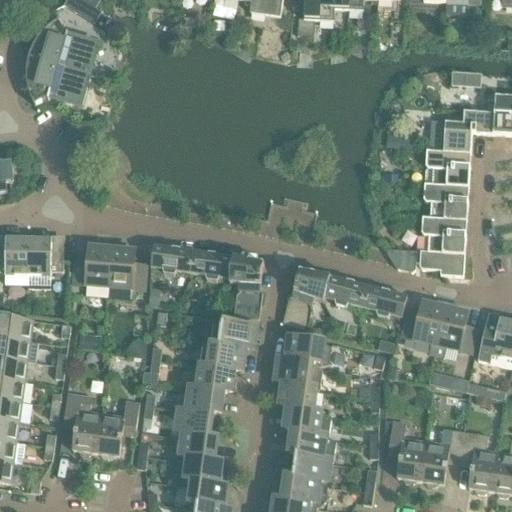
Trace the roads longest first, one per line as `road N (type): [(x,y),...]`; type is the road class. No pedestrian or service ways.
road 1 (residential): [(256,511),(250,408),(277,325),(284,256)]
road 2 (residential): [(57,211),(74,222),(284,256)]
road 3 (residential): [(284,256),(477,300),(490,294)]
road 4 (residential): [(511,156),(493,155),(484,165),(479,273),(490,294)]
road 5 (residential): [(12,127),(3,96),(15,49),(0,6)]
